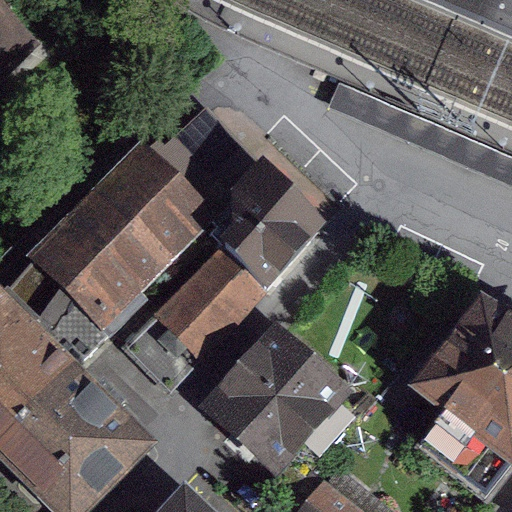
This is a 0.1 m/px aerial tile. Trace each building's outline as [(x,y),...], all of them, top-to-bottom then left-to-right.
[(511,0),(423,0),(511,37),(511,0)] [(0,78),(27,55),(0,25),(0,78)] [(511,158),(340,84),(328,111),(511,189),(511,158)] [(327,234),(206,113),(161,158),(237,235),(137,334),(181,378),(279,281),(327,234)] [(328,216),(354,192),(308,144),(283,167),(328,216)] [(147,160),(38,262),(96,323),(205,221),(147,160)] [(0,447),(2,450),(89,364),(14,288),(0,301),(0,447)] [(511,313),(495,300),(428,386),(511,450),(511,313)] [(210,416),(269,471),(339,396),(280,341),(210,416)] [(2,450),(63,511),(90,511),(164,440),(89,364),(2,450)] [(347,511),(327,495),(312,511),(347,511)] [(171,511),(197,511),(183,499),(171,511)]
